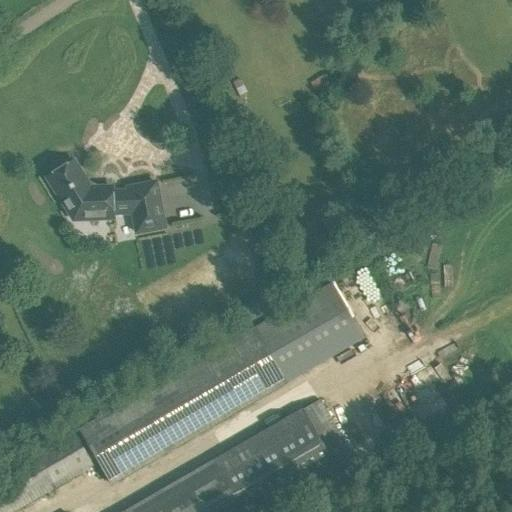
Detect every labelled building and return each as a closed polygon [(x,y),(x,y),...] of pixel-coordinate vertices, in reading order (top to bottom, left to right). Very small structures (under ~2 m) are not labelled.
[(316,91),(330,83),(325,75),(311,84),(316,91)] [(88,184),(75,163),(76,162),(76,161),(69,166),(67,164),(58,166),(52,173),(54,175),(46,180),(47,181),(48,180),(69,213),(85,212),(90,220),(113,219),(113,214),(133,214),(137,234),(165,228),(156,183),(128,188),(128,192),(112,192),(112,187),(96,188),(95,187),(94,187),(90,185),(90,184),(89,184),(88,184)] [(274,291),(242,309),(250,323),(282,305),(274,291)] [(112,485),(286,384),(254,329),(80,430),(112,485)] [(129,510),(125,511),(284,511),(358,470),(319,401),(129,510)] [(0,511),(12,511),(63,483),(92,466),(73,433),(63,438),(0,474),(0,511)]
